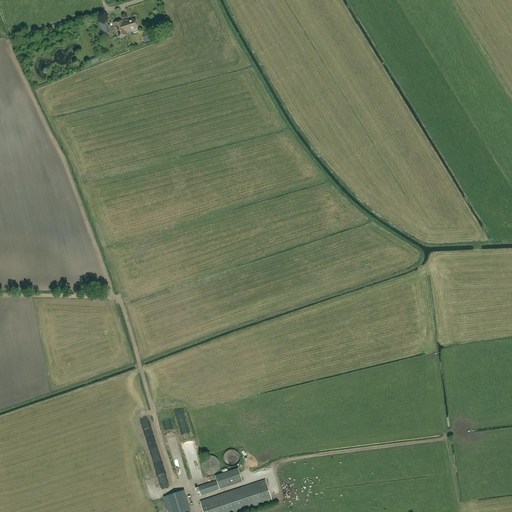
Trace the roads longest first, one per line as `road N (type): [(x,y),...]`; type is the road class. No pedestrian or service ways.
road 1 (track): [(111,296),(61,154),(10,47),(103,12)]
road 2 (track): [(0,294),(120,299),(176,485),(188,486)]
road 3 (track): [(274,467),(456,430)]
